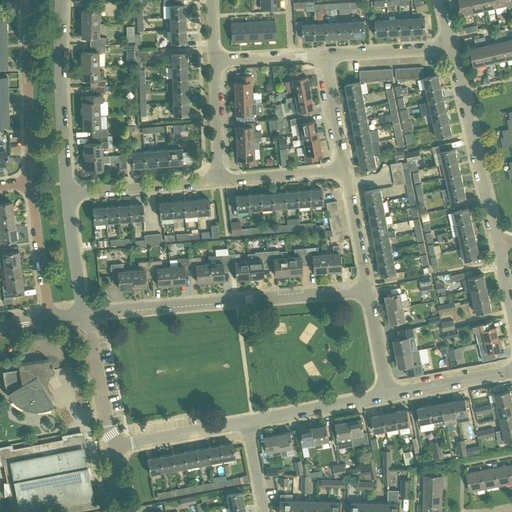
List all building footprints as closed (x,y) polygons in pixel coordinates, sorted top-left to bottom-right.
[(169,6),(170,19),(185,18),(184,5),(175,5),(175,0),(163,0),(163,6),(169,6)] [(278,0),(260,0),(261,9),(279,8),(278,0)] [(473,12),(470,0),(459,0),(463,14),(464,17),(466,16),(465,14),(473,12)] [(470,0),(473,12),(474,14),(477,14),(476,11),(484,9),(481,0),(470,0)] [(486,9),(495,7),(493,0),(481,0),(484,9),(485,12),(487,11),(486,9)] [(497,6),(505,4),(504,0),(493,0),(495,7),(495,10),(498,9),(497,6)] [(81,23),(98,24),(98,10),(81,9),(81,23)] [(185,30),(185,18),(170,19),(170,30),(185,30)] [(413,18),(400,19),(401,34),(413,33),(413,18)] [(413,18),(413,33),(426,32),(425,18),(413,18)] [(388,20),(389,34),(401,34),(400,19),(388,20)] [(316,38),(315,24),(303,24),(302,20),(296,21),(297,34),(303,34),(303,39),(316,38)] [(389,34),(388,20),(375,21),(376,35),(389,34)] [(274,21),(260,22),(261,40),(275,40),(274,21)] [(352,22),(353,36),(365,36),(364,21),(352,22)] [(245,22),(231,23),(232,42),(246,41),(245,22)] [(260,22),(245,22),(246,41),(261,40),(260,22)] [(327,23),(328,38),(341,37),(340,22),(327,23)] [(340,22),(341,37),(353,36),(352,22),(340,22)] [(90,45),(105,45),(105,38),(98,38),(98,24),(81,23),(81,37),(90,37),(90,45)] [(327,23),(315,24),(316,38),(328,38),(327,23)] [(185,30),(170,30),(171,43),(185,42),(185,30)] [(501,33),(506,59),(507,59),(507,62),(509,61),(509,58),(511,57),(511,38),(507,40),(506,32),(505,32),(501,33)] [(492,43),(496,61),(496,64),(499,63),(498,61),(506,59),(501,33),(496,34),(497,42),(492,43)] [(479,38),(485,64),(486,67),(488,66),(488,63),(496,61),(492,43),(486,44),(485,37),(479,38)] [(485,64),(479,38),(475,39),(476,47),(470,48),(474,66),(475,66),(476,69),(478,68),(477,66),(485,64)] [(80,52),(80,65),(97,66),(97,52),(105,52),(105,45),(90,45),(90,52),(80,52)] [(171,53),(171,66),(186,66),(186,53),(171,53)] [(97,66),(80,65),(80,79),(90,80),(90,86),(104,87),(104,79),(102,79),(102,71),(96,71),(97,66)] [(187,78),(186,66),(171,66),(172,79),(187,78)] [(291,90),(308,87),(306,76),(301,77),(300,71),(288,73),(290,81),(285,82),(286,91),(291,90)] [(423,77),(426,90),(441,87),(438,74),(423,77)] [(234,93),(250,92),(252,92),(251,75),(234,76),(234,82),(234,93)] [(172,79),(172,91),(187,90),(187,78),(172,79)] [(345,84),(348,97),(362,94),(359,81),(345,84)] [(290,101),(310,97),(308,87),(291,90),(293,90),(294,96),(285,98),(286,102),(290,101)] [(426,90),(429,102),(443,99),(441,87),(426,90)] [(187,90),(172,91),(173,104),(188,103),(187,90)] [(252,92),(250,92),(234,93),(234,104),(255,103),(255,98),(253,99),(253,92),(252,92)] [(362,94),(348,97),(350,109),(364,106),(362,94)] [(81,102),(82,116),(99,115),(99,103),(103,103),(103,95),(85,96),(86,102),(81,102)] [(310,97),(290,101),(292,112),(313,108),(310,97)] [(443,99),(429,102),(431,114),(446,111),(443,99)] [(389,102),(391,113),(397,112),(395,100),(389,102)] [(188,103),(173,104),(173,115),(188,114),(188,103)] [(256,114),(255,103),(234,104),(235,115),(236,115),(236,121),(238,120),(245,120),(255,120),(255,114),(256,114)] [(350,109),(352,120),(366,118),(364,106),(350,109)] [(400,111),(402,120),(410,119),(408,109),(400,111)] [(446,111),(431,114),(434,126),(449,123),(446,111)] [(91,129),(92,136),(107,136),(107,129),(100,129),(99,115),(82,116),(83,130),(91,129)] [(294,125),(296,135),(317,131),(315,120),(307,121),(306,116),(289,119),(291,125),(294,125)] [(366,118),(352,120),(354,132),(368,130),(366,118)] [(235,126),(236,138),(262,137),(262,132),(255,132),(255,123),(245,123),(245,120),(238,120),(238,126),(235,126)] [(449,123),(434,126),(437,137),(451,134),(449,123)] [(511,128),(509,129),(502,130),(504,137),(501,138),(503,147),(511,144),(511,128)] [(368,130),(354,132),(357,144),(371,142),(368,130)] [(317,131),(296,135),(297,139),(302,138),(303,144),(319,141),(317,131)] [(107,136),(92,136),(92,143),(83,143),(84,157),(101,157),(101,149),(108,148),(107,136)] [(262,137),(236,138),(236,148),(254,148),(254,147),(260,147),(260,142),(262,141),(262,137)] [(279,149),(287,147),(285,137),(277,138),(279,149)] [(303,144),(301,145),(305,162),(322,158),(320,152),(321,152),(319,141),(303,144)] [(359,157),(373,154),(371,142),(357,144),(359,157)] [(254,148),(236,148),(236,159),(237,159),(237,165),(254,165),(254,148)] [(440,152),(443,164),(458,161),(455,148),(440,152)] [(180,149),(168,150),(169,164),(182,163),(180,149)] [(169,164),(168,150),(157,151),(158,165),(169,164)] [(405,153),(407,160),(420,158),(419,150),(405,153)] [(144,152),(145,167),(158,165),(157,151),(144,152)] [(145,167),(144,152),(131,153),(132,168),(145,167)] [(375,166),(373,154),(359,157),(361,169),(375,166)] [(118,156),(119,169),(126,168),(125,155),(118,156)] [(101,157),(84,157),(85,172),(102,171),(102,163),(108,163),(108,156),(101,157)] [(405,162),(406,168),(409,167),(410,172),(415,170),(413,160),(405,162)] [(390,163),(391,170),(402,168),(401,161),(390,163)] [(458,161),(443,164),(445,176),(460,173),(458,161)] [(405,183),(406,183),(412,182),(410,172),(409,167),(406,168),(402,169),(403,173),(404,178),(405,183)] [(463,184),(460,173),(445,176),(448,188),(463,184)] [(406,183),(409,195),(414,194),(412,182),(406,183)] [(466,197),(463,184),(448,188),(441,189),(442,195),(449,193),(451,200),(466,197)] [(309,189),(310,204),(322,203),(321,188),(309,189)] [(365,190),(368,203),(382,200),(379,188),(365,190)] [(309,189),(296,191),(298,205),(310,204),(309,189)] [(298,205),(296,191),(284,192),(286,206),(298,205)] [(271,193),(272,208),(286,206),(284,192),(271,193)] [(272,208),(271,193),(260,194),(261,209),(272,208)] [(247,195),(249,210),(261,209),(260,194),(247,195)] [(249,210),(247,195),(235,196),(236,211),(249,210)] [(418,197),(420,207),(426,206),(424,196),(418,197)] [(196,199),(197,214),(209,213),(207,198),(196,199)] [(184,200),(185,215),(197,214),(196,199),(184,200)] [(185,215),(184,200),(171,201),(173,216),(185,215)] [(384,212),(382,200),(368,203),(370,215),(384,212)] [(0,202),(0,216),(13,215),(11,201),(0,202)] [(173,216),(171,201),(158,202),(159,217),(173,216)] [(129,205),(131,220),(142,218),(141,204),(129,205)] [(129,205),(117,206),(118,221),(131,220),(129,205)] [(117,206),(105,207),(106,222),(118,221),(117,206)] [(106,222),(105,207),(92,208),(93,223),(106,222)] [(453,212),(456,224),(471,221),(468,208),(453,212)] [(384,212),(370,215),(372,227),(386,224),(384,212)] [(13,215),(0,216),(0,228),(14,226),(13,215)] [(423,221),(425,231),(431,230),(429,220),(423,221)] [(456,224),(459,236),(474,233),(471,221),(456,224)] [(209,225),(210,232),(211,237),(218,237),(216,224),(209,225)] [(372,227),(374,239),(388,236),(395,235),(394,229),(387,231),(386,224),(372,227)] [(14,226),(0,228),(0,241),(16,239),(14,226)] [(331,235),(329,235),(330,242),(344,239),(342,233),(331,235)] [(459,236),(461,248),(477,245),(474,233),(459,236)] [(388,236),(374,239),(376,251),(391,249),(388,236)] [(95,239),(80,241),(82,271),(88,270),(88,276),(98,275),(95,239)] [(444,244),(437,245),(438,255),(445,254),(444,244)] [(333,253),(325,253),(327,271),(340,269),(338,245),(332,245),(333,253)] [(477,245),(461,248),(464,261),(479,257),(477,245)] [(317,247),(305,248),(306,262),(312,261),(313,272),(327,271),(325,253),(317,254),(317,247)] [(294,256),(286,257),(288,274),(301,273),(300,262),(306,262),(305,248),(294,248),(294,256)] [(393,261),(391,249),(376,251),(379,263),(393,261)] [(227,250),(226,250),(227,254),(228,269),(234,268),(234,271),(235,278),(249,277),(247,260),(239,261),(239,253),(234,254),(234,251),(232,250),(227,250)] [(278,250),(266,251),(267,265),(273,265),(274,275),(288,274),(286,257),(278,258),(278,250)] [(0,266),(3,266),(19,264),(18,251),(1,253),(2,260),(1,259),(0,259),(0,266)] [(255,259),(247,260),(249,277),(262,276),(261,266),(267,265),(266,251),(254,252),(255,259)] [(216,255),(207,256),(208,263),(209,280),(223,279),(222,272),(222,269),(228,269),(227,254),(216,255)] [(430,258),(432,268),(438,266),(436,256),(430,258)] [(200,257),(188,258),(189,272),(195,271),(196,282),(209,280),(208,263),(201,264),(200,257)] [(177,266),(169,267),(171,284),(184,282),(183,272),(189,272),(188,258),(176,259),(177,266)] [(161,260),(149,261),(150,275),(156,274),(157,285),(171,284),(169,267),(161,267),(161,260)] [(138,269),(130,270),(131,287),(144,286),(143,276),(150,275),(149,261),(137,262),(138,269)] [(393,261),(379,263),(381,275),(395,273),(393,261)] [(121,263),(110,264),(111,278),(116,277),(117,288),(131,287),(130,270),(122,270),(121,263)] [(19,264),(3,266),(5,279),(21,276),(19,264)] [(450,276),(452,281),(464,278),(463,273),(450,276)] [(483,274),(468,277),(470,289),(486,286),(483,274)] [(23,289),(21,276),(5,279),(6,285),(2,285),(3,297),(16,296),(15,290),(23,289)] [(420,287),(432,285),(431,278),(419,281),(420,287)] [(436,285),(437,292),(445,290),(444,284),(436,285)] [(420,287),(422,293),(433,290),(432,285),(420,287)] [(486,286),(470,289),(473,301),(488,298),(486,286)] [(385,295),(388,309),(402,306),(409,305),(408,300),(401,301),(400,292),(385,295)] [(488,298),(473,301),(476,313),(491,310),(488,298)] [(456,309),(455,306),(454,302),(447,304),(448,307),(446,308),(447,311),(456,309)] [(447,304),(437,306),(439,313),(447,311),(446,308),(448,307),(447,304)] [(402,306),(388,309),(390,322),(405,320),(402,306)] [(428,318),(429,324),(441,322),(439,316),(428,318)] [(453,320),(441,323),(443,331),(455,329),(453,320)] [(477,330),(479,342),(485,341),(497,338),(495,326),(491,327),(490,321),(470,325),(472,331),(477,330)] [(455,329),(443,331),(444,338),(459,335),(457,328),(455,329)] [(395,350),(396,353),(406,351),(411,351),(408,338),(415,337),(413,329),(399,331),(400,338),(393,339),(395,350)] [(497,338),(485,341),(487,352),(480,354),(482,361),(495,357),(494,351),(500,350),(497,338)] [(460,347),(454,349),(447,350),(449,355),(450,361),(462,358),(460,347)] [(423,372),(419,349),(411,351),(406,351),(396,353),(398,367),(405,366),(407,375),(423,372)] [(17,368),(1,371),(2,380),(4,388),(8,395),(14,401),(22,406),(28,408),(35,408),(43,407),(50,404),(52,403),(43,389),(47,387),(45,383),(45,381),(47,374),(48,374),(49,374),(49,375),(49,374),(50,374),(51,374),(52,374),(52,373),(53,373),(53,372),(54,372),(54,371),(54,370),(54,369),(54,368),(53,368),(53,367),(52,366),(51,366),(51,365),(50,365),(48,365),(47,359),(41,360),(16,363),(17,368)] [(494,393),(497,405),(511,402),(511,401),(510,390),(494,393)] [(453,401),(456,416),(467,414),(464,398),(453,401)] [(441,403),(444,418),(456,416),(453,401),(441,403)] [(500,417),(511,414),(511,402),(497,405),(500,417)] [(441,403),(429,405),(432,421),(444,418),(441,403)] [(491,403),(482,405),(483,409),(484,408),(485,412),(493,410),(491,403)] [(432,421),(429,405),(416,408),(419,423),(432,421)] [(482,405),(474,407),(476,414),(485,412),(484,408),(483,409),(482,405)] [(395,412),(398,428),(409,425),(406,410),(395,412)] [(383,415),(385,430),(398,428),(395,412),(383,415)] [(511,414),(500,417),(502,430),(511,427),(511,414)] [(385,430),(383,415),(371,417),(374,432),(385,430)] [(361,419),(349,421),(353,444),(368,442),(366,433),(363,433),(361,419)] [(353,444),(349,421),(335,423),(338,438),(336,438),(338,444),(348,442),(348,445),(353,444)] [(325,425),(313,427),(316,442),(317,448),(322,447),(321,441),(328,440),(325,425)] [(317,448),(316,442),(313,427),(300,430),(303,445),(308,444),(310,455),(318,454),(317,448)] [(511,427),(502,430),(505,441),(511,439),(511,427)] [(493,428),(484,430),(485,434),(486,433),(487,437),(495,435),(493,428)] [(484,430),(477,432),(478,439),(487,437),(486,433),(485,434),(484,430)] [(277,434),(280,449),(281,456),(288,454),(287,447),(292,446),(290,431),(277,434)] [(11,511),(10,511),(34,511),(93,501),(92,496),(91,496),(87,478),(87,479),(85,479),(82,468),(85,468),(83,455),(85,455),(81,434),(66,436),(67,439),(62,440),(62,439),(12,448),(12,449),(10,450),(9,447),(0,448),(0,459),(1,463),(3,463),(7,483),(8,482),(10,493),(9,493),(12,511),(11,511)] [(280,449),(277,434),(264,436),(266,444),(267,451),(268,451),(269,456),(275,455),(274,450),(280,449)] [(464,440),(457,441),(459,450),(462,450),(462,448),(465,448),(464,440)] [(439,441),(432,443),(434,452),(437,451),(437,450),(440,449),(439,441)] [(219,445),(222,459),(234,457),(231,442),(219,445)] [(207,447),(210,462),(222,459),(219,445),(207,447)] [(195,449),(198,464),(210,462),(207,447),(195,449)] [(460,458),(467,457),(465,448),(462,448),(462,450),(459,450),(460,458)] [(183,452),(186,466),(198,464),(195,449),(183,452)] [(435,459),(442,458),(440,449),(437,450),(437,451),(434,452),(435,459)] [(171,454),(174,469),(186,466),(183,452),(171,454)] [(420,453),(412,455),(413,464),(422,462),(420,453)] [(174,469),(171,454),(159,456),(162,471),(174,469)] [(162,471),(159,456),(146,459),(149,473),(162,471)] [(367,460),(371,479),(378,478),(374,458),(367,460)] [(297,475),(303,474),(302,464),(301,461),(294,462),(295,466),(297,475)] [(308,463),(302,464),(303,474),(304,475),(310,474),(308,463)] [(339,464),(341,476),(347,475),(347,477),(359,475),(357,469),(346,471),(344,463),(339,464)] [(332,465),(332,466),(335,477),(338,477),(341,476),(339,464),(332,465)] [(494,467),(498,487),(511,485),(508,465),(494,467)] [(494,467),(481,470),(485,490),(498,487),(494,467)] [(485,490),(481,470),(466,473),(470,493),(485,490)] [(423,490),(441,491),(442,476),(424,475),(423,490)] [(226,480),(227,486),(239,484),(239,479),(238,477),(226,480)] [(214,482),(215,488),(227,486),(226,480),(214,482)] [(400,497),(409,497),(410,481),(401,480),(400,497)] [(214,482),(202,484),(203,490),(215,488),(214,482)] [(190,487),(191,493),(203,490),(202,484),(190,487)] [(191,493),(190,487),(178,489),(179,495),(191,493)] [(166,492),(167,497),(179,495),(178,489),(166,492)] [(387,503),(386,511),(399,511),(400,504),(400,505),(401,505),(401,499),(398,499),(398,490),(388,490),(387,503)] [(423,490),(423,505),(441,506),(441,491),(423,490)] [(227,495),(229,507),(244,505),(241,492),(227,495)] [(280,503),(279,511),(291,511),(292,500),(285,500),(285,494),(280,494),(280,503)] [(193,495),(179,497),(181,506),(195,503),(193,495)] [(292,500),(291,511),(304,511),(305,501),(292,500)] [(305,501),(304,511),(317,511),(318,501),(305,501)] [(318,501),(317,511),(328,511),(329,501),(318,501)] [(329,501),(328,511),(340,511),(340,502),(329,501)] [(350,511),(362,511),(363,502),(351,502),(350,511)] [(363,502),(362,511),(374,511),(375,503),(363,502)] [(386,511),(387,503),(375,503),(374,511),(386,511)]
